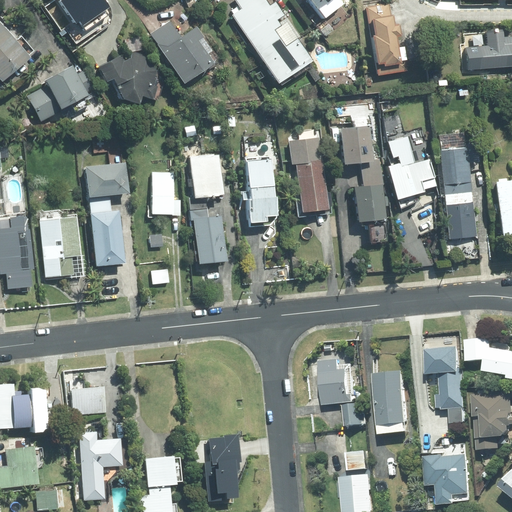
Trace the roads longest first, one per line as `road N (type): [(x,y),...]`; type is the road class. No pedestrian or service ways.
road 1 (residential): [(0,348),(273,315)]
road 2 (residential): [(273,315),(478,294),(511,298)]
road 3 (residential): [(273,315),(289,511)]
